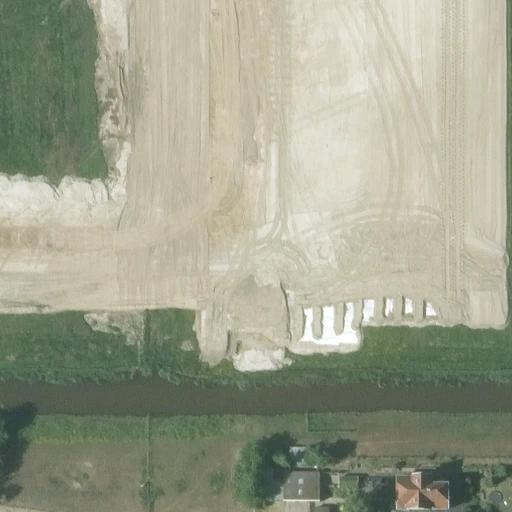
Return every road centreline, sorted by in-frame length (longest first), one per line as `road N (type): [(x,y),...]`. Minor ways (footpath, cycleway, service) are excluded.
road 1 (residential): [(229,0),(233,162),(213,210),(171,238),(131,251),(0,250)]
road 2 (residential): [(442,0),(445,282)]
